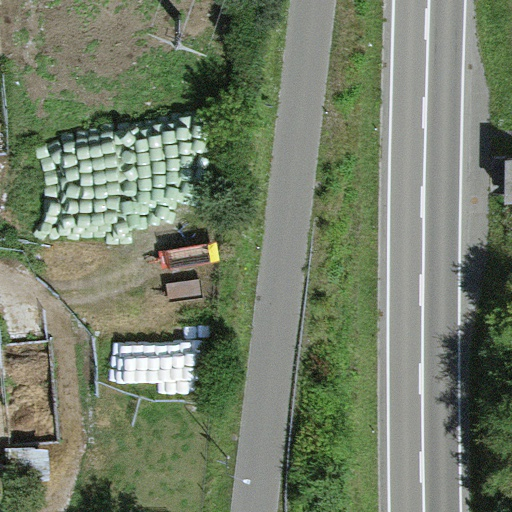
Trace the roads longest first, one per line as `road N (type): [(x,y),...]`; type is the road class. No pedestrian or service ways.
road 1 (primary): [(307,0),(254,511)]
road 2 (primary): [(430,0),(423,511)]
